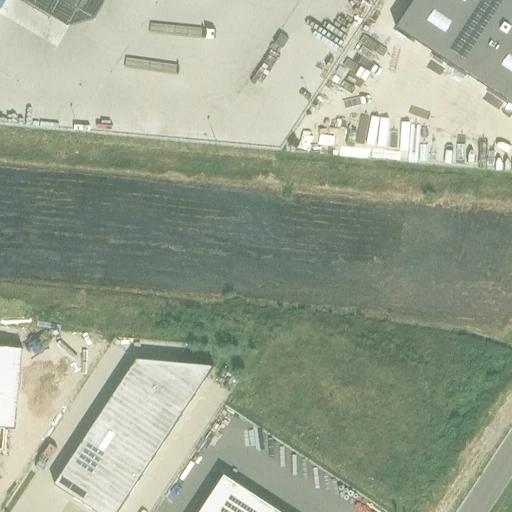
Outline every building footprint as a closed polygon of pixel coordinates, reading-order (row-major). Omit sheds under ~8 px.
[(59,0),(78,11),(84,0),(59,0)] [(511,0),(415,0),(396,30),(511,105),(511,0)] [(0,347),(0,451),(4,451),(6,430),(16,430),(23,350),(0,347)] [(137,360),(54,485),(95,511),(119,511),(214,367),(137,360)] [(278,511),(224,476),(200,511),(278,511)]
